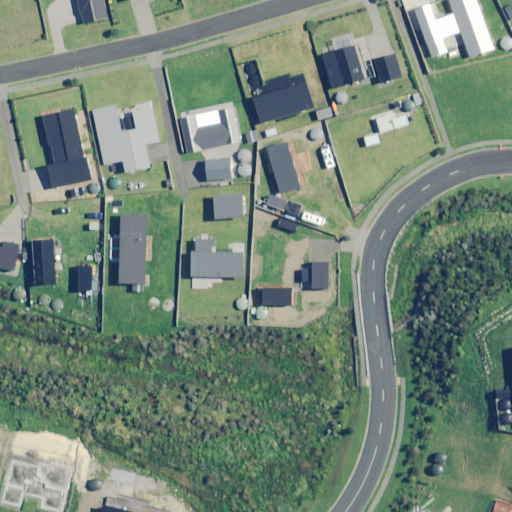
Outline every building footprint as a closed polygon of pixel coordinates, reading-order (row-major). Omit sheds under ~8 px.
[(110,22),(105,0),(74,0),(80,29),(110,22)] [(366,81),(355,46),(323,56),(333,91),(366,81)] [(403,78),(396,54),(375,61),(383,84),(403,78)] [(314,110),(306,83),(254,98),(262,125),(314,110)] [(95,108),(106,160),(123,156),(126,170),(151,165),(147,143),(162,140),(154,101),(132,106),(137,128),(120,131),(115,104),(95,108)] [(49,162),(54,186),(91,179),(75,104),(41,111),(47,143),(52,142),(56,161),(49,162)] [(232,180),(230,159),(206,161),(208,181),(232,180)] [(251,175),(248,164),(237,167),(240,177),(251,175)] [(213,193),(215,217),(245,215),(244,191),(213,193)] [(121,211),(120,281),(147,282),(148,212),(121,211)] [(32,238),(35,281),(56,280),(54,236),(32,238)] [(0,245),(0,267),(14,270),(20,242),(4,238),(3,246),(0,245)] [(215,240),(193,240),(192,277),(243,279),(244,254),(214,253),(215,240)]
